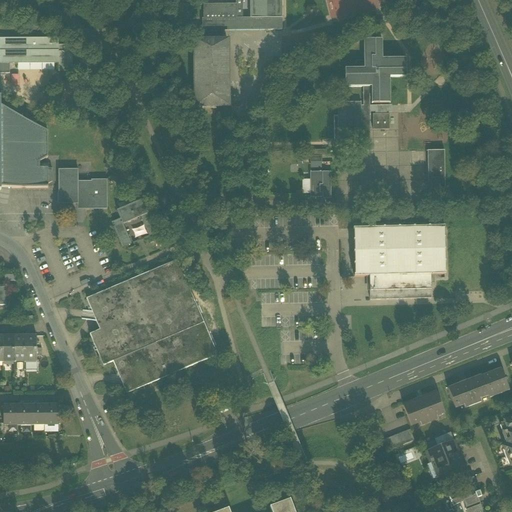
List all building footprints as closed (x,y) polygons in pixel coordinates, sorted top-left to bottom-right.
[(249,0),(250,19),(282,19),(282,18),(282,0),(249,0)] [(205,20),(205,42),(224,42),(223,31),(223,19),(237,19),(237,5),(236,5),(203,5),(203,20),(205,20)] [(282,19),(250,19),(242,19),(237,19),(223,19),(223,31),(282,31),(282,19)] [(0,64),(9,64),(58,64),(58,46),(58,39),(0,39),(0,64)] [(371,104),(390,104),(390,77),(406,77),(406,59),(382,59),(382,40),(363,40),(363,69),(344,69),(344,88),(362,88),(370,88),(371,88),(371,104)] [(227,42),(224,42),(205,42),(195,42),(195,107),(227,107),(227,42)] [(68,46),(58,46),(58,64),(58,72),(72,72),(72,52),(68,52),(68,46)] [(9,64),(0,64),(0,74),(9,74),(9,64)] [(370,88),(362,88),(362,106),(361,106),(361,127),(363,127),(363,140),(356,140),(356,139),(349,139),(349,147),(363,147),(363,152),(370,151),(370,114),(372,114),(386,114),(386,113),(392,112),(392,106),(370,106),(370,88)] [(0,179),(3,179),(7,182),(10,185),(11,189),(21,189),(21,188),(25,188),(26,189),(48,189),(48,185),(52,182),(52,169),(49,169),(49,164),(39,164),(39,163),(47,159),(47,133),(36,127),(37,126),(35,124),(34,123),(32,122),(29,122),(29,123),(23,120),(22,116),(21,116),(20,118),(0,108),(0,98),(0,97),(0,179)] [(356,140),(363,140),(363,127),(361,127),(361,106),(361,103),(339,103),(338,138),(356,138),(356,139),(356,140)] [(372,130),(389,130),(389,114),(386,114),(372,114),(372,130)] [(428,151),(428,190),(445,190),(445,151),(428,151)] [(87,210),(107,210),(107,180),(91,180),(91,182),(78,182),(78,170),(58,170),(58,192),(57,192),(57,205),(76,205),(78,205),(78,204),(87,204),(87,210)] [(324,199),(331,199),(331,192),(330,172),(310,173),(310,198),(324,198),(324,199)] [(1,189),(11,189),(10,185),(7,182),(3,179),(0,179),(0,191),(1,191),(1,189)] [(123,225),(140,217),(147,215),(144,209),(141,201),(117,212),(120,219),(123,225)] [(148,208),(144,209),(147,215),(140,217),(149,237),(158,233),(148,208)] [(131,244),(123,225),(120,219),(111,223),(122,248),(131,244)] [(370,292),(370,301),(431,299),(431,291),(430,276),(431,276),(445,275),(445,274),(444,264),(445,264),(445,263),(444,263),(444,252),(445,252),(445,251),(444,251),(444,241),(444,239),(444,229),(444,228),(443,228),(443,219),(354,221),(354,230),(353,230),(353,232),(354,232),(354,241),(353,241),(353,243),(354,243),(354,253),(353,253),(353,255),(354,255),(354,265),(354,266),(355,266),(355,276),(354,276),(354,278),(369,277),(369,278),(370,292)] [(115,362),(203,324),(177,261),(88,299),(101,331),(91,335),(105,366),(115,362)] [(203,324),(115,362),(129,395),(218,357),(203,324)] [(14,336),(3,336),(3,363),(14,363),(14,336)] [(14,336),(14,363),(25,363),(25,336),(14,336)] [(36,336),(25,336),(25,363),(36,363),(36,336)] [(14,363),(14,372),(15,372),(15,371),(24,371),(24,372),(25,371),(25,363),(14,363)] [(500,369),(480,377),(488,396),(489,399),(509,391),(500,369)] [(480,399),(488,396),(480,377),(480,376),(447,389),(455,409),(463,406),(464,409),(481,403),(480,399)] [(402,406),(411,426),(418,423),(420,426),(437,419),(436,416),(444,413),(435,393),(402,406)] [(31,425),(45,425),(45,406),(31,407),(31,425)] [(59,406),(45,406),(45,425),(59,425),(59,406)] [(4,426),(18,426),(17,407),(4,407),(4,426)] [(18,426),(31,425),(31,407),(17,407),(18,426)] [(511,418),(503,422),(504,422),(501,423),(500,426),(502,432),(502,433),(507,446),(504,447),(505,449),(503,451),(505,456),(506,460),(507,460),(508,464),(511,465),(511,467),(511,466),(511,418)] [(409,430),(404,432),(408,443),(414,441),(409,430)] [(402,446),(408,443),(404,432),(398,435),(402,446)] [(397,448),(402,446),(398,435),(393,437),(397,448)] [(391,450),(397,448),(393,437),(387,439),(391,450)] [(386,452),(391,450),(387,439),(382,441),(386,452)] [(380,454),(386,452),(382,441),(376,443),(380,454)] [(435,464),(441,478),(464,469),(453,442),(427,453),(432,465),(435,464)] [(435,464),(432,465),(437,479),(441,478),(435,464)] [(459,483),(462,493),(467,491),(466,490),(474,487),(474,488),(476,487),(473,478),(459,483)] [(481,511),(482,511),(477,499),(481,498),(479,492),(476,493),(474,488),(474,487),(466,490),(467,491),(462,493),(460,494),(460,492),(451,496),(451,495),(448,496),(453,506),(459,504),(463,502),(466,509),(464,510),(465,511),(481,511)] [(270,508),(271,511),(293,511),(290,501),(270,508)]
